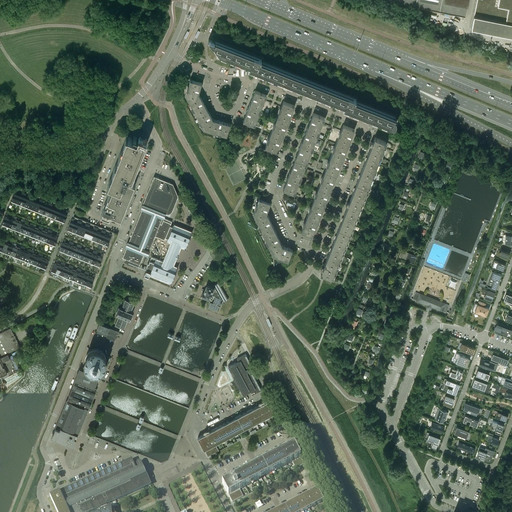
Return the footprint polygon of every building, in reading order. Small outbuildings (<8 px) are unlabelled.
[(465,16),(468,0),(390,0),(390,1),(465,16)] [(511,0),(475,0),(471,25),(511,33),(511,0)] [(356,99),(261,61),(262,59),(209,38),(208,38),(213,45),(214,45),(220,53),(250,65),(250,67),(345,105),(344,107),(393,126),(394,126),(395,125),(396,124),(396,123),(396,121),(396,120),(396,119),(395,118),(395,117),(355,101),(356,99)] [(202,82),(190,79),(188,85),(189,85),(189,88),(188,87),(185,95),(189,101),(200,95),(199,93),(199,91),(200,91),(201,88),(200,88),(202,82)] [(252,98),(250,102),(249,102),(249,104),(249,105),(260,110),(266,97),(267,95),(266,95),(266,94),(255,90),(253,95),(252,95),(251,98),(252,98)] [(200,95),(189,101),(192,106),(192,105),(194,107),(193,108),(197,115),(208,109),(204,102),(203,99),(202,99),(200,95)] [(283,101),(281,106),(281,107),(282,107),(281,109),(280,109),(277,116),(288,121),(289,120),(290,118),(289,118),(291,113),(292,114),(293,111),(292,111),(294,105),(283,101)] [(260,110),(249,105),(249,106),(248,106),(247,108),(248,108),(247,110),(246,110),(245,113),(246,113),(243,121),(247,122),(247,123),(250,124),(250,123),(254,125),(255,124),(255,125),(256,123),(255,123),(260,110)] [(208,109),(197,115),(199,120),(200,119),(202,121),(201,122),(204,129),(211,131),(215,119),(213,118),(211,116),(212,116),(211,113),(210,113),(208,109)] [(310,121),(308,125),(307,125),(307,127),(307,128),(318,133),(324,117),(313,113),(311,118),(310,118),(309,120),(310,121)] [(288,121),(277,116),(275,122),(276,122),(275,124),(274,124),(271,132),(282,136),(283,135),(284,133),(283,133),(285,128),(286,129),(287,126),(286,126),(287,124),(288,124),(289,122),(288,122),(288,121)] [(219,120),(215,119),(211,131),(217,132),(217,131),(219,132),(219,133),(227,135),(230,123),(222,121),(223,120),(220,120),(219,120)] [(343,125),(341,130),(342,131),(341,133),(340,132),(337,140),(348,144),(349,144),(350,142),(349,142),(351,137),(352,137),(353,134),(352,134),(354,129),(343,125)] [(305,131),(306,131),(305,133),(304,133),(303,136),(304,136),(302,140),(301,142),(301,143),(312,148),(318,133),(307,128),(307,129),(306,129),(305,131)] [(282,136),(271,132),(269,137),(270,137),(269,139),(268,139),(265,147),(276,151),(279,144),(280,144),(281,141),(280,141),(281,139),(282,139),(283,137),(282,137),(282,136)] [(103,210),(101,214),(110,217),(110,216),(115,218),(116,215),(120,217),(121,217),(122,217),(124,211),(127,203),(128,203),(130,198),(129,197),(132,189),(133,189),(135,184),(135,183),(134,183),(135,179),(132,177),(138,164),(140,158),(147,140),(139,136),(138,138),(136,137),(133,136),(132,138),(128,137),(127,136),(126,136),(124,142),(125,142),(122,150),(121,150),(118,156),(119,156),(116,164),(115,164),(113,170),(114,170),(110,178),(107,184),(108,184),(109,185),(112,186),(111,190),(110,190),(108,195),(108,196),(105,204),(104,204),(102,209),(103,210)] [(371,145),(368,152),(380,157),(383,149),(382,149),(383,147),(384,147),(386,141),(374,137),(372,142),(370,142),(369,144),(371,145)] [(348,144),(337,140),(335,145),(336,146),(335,148),(334,148),(331,155),(342,160),(343,159),(344,157),(343,157),(345,152),(346,152),(347,150),(346,149),(347,147),(348,147),(348,145),(348,144)] [(312,148),(301,143),(301,144),(300,144),(299,146),(300,146),(299,148),(298,148),(297,151),(298,151),(295,159),(306,163),(312,148)] [(365,160),(362,168),(374,172),(377,164),(376,164),(376,163),(377,162),(378,162),(380,157),(368,152),(366,157),(365,160)] [(342,160),(331,155),(329,160),(330,161),(329,163),(328,163),(325,170),(336,175),(337,174),(338,172),(337,172),(339,167),(340,167),(341,165),(340,164),(341,162),(342,162),(343,161),(342,160)] [(306,163),(295,159),(293,163),(292,163),(291,166),(292,166),(290,171),(290,170),(289,172),(289,173),(289,174),(300,178),(306,163)] [(358,178),(356,183),(368,187),(370,182),(369,181),(370,179),(371,180),(374,172),(362,168),(359,175),(358,177),(358,178)] [(336,175),(325,170),(322,178),(323,178),(322,180),(321,180),(319,185),(330,190),(331,189),(332,187),(331,187),(333,182),(334,183),(335,180),(334,180),(336,175)] [(300,178),(289,174),(288,174),(287,176),(288,176),(287,178),(286,178),(285,181),(286,181),(283,189),(294,193),(300,178)] [(149,250),(154,239),(155,236),(164,240),(165,237),(167,238),(172,226),(170,225),(172,221),(162,217),(164,212),(166,213),(167,213),(168,213),(170,213),(171,212),(172,211),(172,210),(178,196),(173,183),(154,176),(143,204),(145,205),(144,207),(143,209),(142,209),(129,242),(130,242),(128,247),(127,246),(122,257),(125,258),(124,261),(128,263),(128,262),(139,266),(144,253),(143,253),(144,250),(145,248),(149,250)] [(362,201),(366,192),(368,187),(356,183),(354,187),(353,190),(351,196),(362,201)] [(330,190),(319,185),(317,191),(318,191),(317,193),(316,193),(313,201),(324,205),(325,204),(326,202),(325,202),(327,197),(328,198),(329,195),(328,195),(329,192),(330,193),(331,191),(330,191),(330,190)] [(15,189),(10,202),(13,203),(15,203),(18,194),(15,192),(15,191),(16,192),(17,190),(15,189)] [(18,194),(15,203),(16,204),(19,206),(24,193),(22,192),(21,194),(23,195),(22,195),(18,194)] [(24,193),(19,206),(22,207),(22,206),(23,207),(27,197),(23,196),(24,195),(25,196),(26,194),(24,193)] [(27,197),(23,207),(25,207),(25,208),(28,209),(33,196),(31,195),(30,197),(31,198),(31,199),(27,197)] [(33,196),(28,209),(31,210),(32,210),(36,201),(32,199),(33,199),(34,199),(35,197),(33,196)] [(347,205),(345,212),(356,216),(359,209),(358,209),(359,208),(359,207),(360,208),(362,201),(351,196),(348,203),(346,202),(345,205),(347,205)] [(253,213),(256,220),(268,214),(267,212),(268,210),(269,207),(270,202),(259,198),(257,203),(258,204),(257,206),(256,206),(253,213)] [(36,201),(32,210),(34,211),(33,212),(37,213),(42,200),(40,199),(39,201),(40,202),(40,203),(36,201)] [(324,205),(313,201),(311,206),(312,206),(311,208),(310,208),(307,215),(318,220),(319,219),(320,217),(319,217),(321,212),(322,213),(323,210),(322,210),(323,208),(324,208),(325,206),(324,206),(324,205)] [(45,204),(41,214),(43,214),(42,215),(46,216),(51,203),(49,202),(48,205),(49,205),(49,206),(45,204)] [(51,203),(46,216),(49,218),(49,217),(50,217),(54,208),(50,207),(50,206),(52,206),(53,204),(51,203)] [(54,208),(50,217),(51,218),(51,219),(54,220),(59,207),(57,206),(57,208),(58,209),(58,210),(54,208)] [(59,207),(54,220),(57,221),(58,220),(59,221),(63,212),(59,210),(59,209),(61,210),(62,208),(59,207)] [(63,212),(59,221),(60,221),(60,222),(63,223),(68,210),(66,210),(65,212),(67,212),(67,213),(63,212)] [(6,212),(1,225),(4,227),(4,226),(5,226),(9,217),(5,216),(6,215),(7,215),(8,213),(6,212)] [(341,220),(338,228),(350,232),(353,224),(352,224),(353,223),(353,222),(354,223),(356,216),(345,212),(342,218),(342,217),(341,220)] [(268,214),(256,220),(259,224),(260,224),(261,226),(260,227),(263,234),(274,229),(271,222),(272,221),(270,218),(270,219),(268,214)] [(9,217),(5,226),(7,227),(6,228),(10,229),(15,216),(13,215),(12,217),(13,218),(13,219),(9,217)] [(318,220),(307,215),(305,221),(306,221),(305,223),(304,223),(301,231),(312,235),(315,228),(316,228),(317,225),(317,223),(318,223),(319,221),(318,221),(318,220)] [(15,216),(10,229),(13,230),(13,229),(14,230),(18,221),(14,219),(15,218),(16,219),(17,217),(15,216)] [(18,221),(14,230),(16,230),(15,231),(18,232),(24,219),(22,219),(21,221),(22,221),(22,222),(18,221)] [(24,219),(18,232),(22,234),(22,233),(23,233),(27,224),(23,223),(23,222),(25,222),(26,220),(24,219)] [(74,222),(71,232),(72,232),(72,233),(75,234),(80,221),(78,220),(77,222),(78,223),(78,224),(74,222)] [(27,224),(23,233),(24,234),(24,235),(27,236),(32,223),(30,222),(30,224),(31,225),(31,226),(27,224)] [(32,223),(27,236),(30,237),(31,236),(32,237),(36,228),(32,226),(32,225),(34,226),(35,224),(32,223)] [(82,226),(79,235),(80,235),(79,236),(83,237),(88,224),(86,223),(85,226),(86,226),(86,227),(82,226)] [(178,254),(181,246),(185,248),(186,248),(185,248),(192,232),(192,231),(174,224),(173,223),(172,226),(167,238),(166,240),(170,242),(163,261),(151,256),(149,263),(148,262),(146,266),(147,266),(144,274),(149,275),(170,283),(171,284),(171,283),(177,267),(178,267),(177,266),(177,267),(173,265),(177,258),(179,254),(178,254)] [(36,228),(32,237),(33,237),(33,238),(36,239),(41,226),(39,226),(38,228),(40,228),(40,229),(36,228)] [(41,226),(36,239),(39,241),(40,240),(41,240),(44,231),(41,230),(41,229),(43,229),(43,227),(41,226)] [(90,229),(87,238),(88,238),(87,239),(91,241),(96,227),(94,227),(93,229),(94,229),(94,230),(90,229)] [(334,238),(332,243),(344,247),(346,242),(345,242),(346,240),(347,240),(350,232),(338,228),(335,235),(334,238)] [(44,231),(41,240),(42,241),(42,242),(45,243),(50,230),(48,229),(47,231),(49,232),(48,233),(44,231)] [(274,229),(263,234),(267,241),(268,241),(269,243),(268,243),(270,249),(281,243),(279,239),(280,238),(278,236),(274,229)] [(50,230),(45,243),(48,244),(49,244),(50,244),(53,235),(50,233),(50,232),(52,233),(52,231),(50,230)] [(98,232),(95,241),(96,242),(95,242),(98,244),(104,231),(102,230),(101,232),(102,232),(102,233),(98,232)] [(53,235),(50,244),(51,245),(54,247),(59,234),(57,233),(56,235),(58,235),(57,236),(53,235)] [(107,246),(112,234),(109,233),(109,235),(110,236),(110,237),(106,235),(103,244),(104,245),(103,246),(108,247),(108,246),(107,246)] [(5,239),(0,252),(3,253),(4,253),(5,253),(8,244),(5,242),(5,241),(7,242),(8,240),(5,239)] [(66,243),(63,252),(64,253),(63,253),(66,255),(71,242),(69,241),(69,243),(70,243),(70,244),(66,243)] [(8,244),(5,253),(6,254),(9,256),(14,243),(12,242),(11,244),(13,244),(13,245),(8,244)] [(14,243),(9,256),(12,257),(13,256),(14,257),(17,247),(14,246),(14,245),(16,246),(17,243),(14,243)] [(282,245),(281,243),(270,249),(273,255),(280,257),(281,257),(283,257),(283,258),(288,260),(292,249),(287,247),(287,246),(285,245),(284,246),(282,245)] [(329,251),(326,258),(338,263),(341,255),(340,254),(341,252),(342,253),(344,247),(332,243),(330,248),(329,250),(329,251)] [(74,246),(71,255),(72,256),(71,257),(74,258),(79,245),(77,244),(77,246),(78,247),(78,248),(74,246)] [(17,247),(14,257),(15,257),(15,258),(18,259),(23,246),(21,245),(20,247),(22,248),(21,249),(17,247)] [(23,246),(18,259),(21,260),(23,260),(26,251),(23,249),(25,249),(25,247),(23,246)] [(82,249),(78,259),(80,259),(79,260),(82,261),(87,248),(85,247),(84,249),(86,250),(86,251),(82,249)] [(87,248),(82,261),(85,262),(86,261),(86,262),(90,253),(87,251),(87,250),(89,251),(90,249),(87,248)] [(498,248),(496,254),(497,255),(508,260),(509,254),(509,253),(498,248)] [(26,251),(23,260),(24,261),(27,263),(32,250),(30,249),(29,251),(31,252),(30,252),(26,251)] [(32,250),(27,263),(30,264),(30,263),(31,264),(35,254),(32,253),(32,252),(33,253),(34,251),(32,250)] [(90,253),(86,262),(87,262),(87,263),(90,264),(95,251),(93,250),(92,252),(94,253),(94,254),(90,253)] [(95,251),(90,264),(93,265),(94,265),(98,256),(95,254),(95,253),(97,254),(98,252),(95,251)] [(35,254),(31,264),(33,264),(33,265),(36,266),(41,253),(39,252),(38,255),(40,255),(39,256),(35,254)] [(414,263),(417,256),(408,252),(406,259),(414,263)] [(41,253),(36,266),(39,268),(39,267),(40,267),(44,258),(40,257),(41,256),(42,256),(43,254),(41,253)] [(99,265),(103,254),(101,253),(100,256),(102,256),(102,257),(98,256),(94,265),(95,265),(95,266),(98,267),(98,268),(100,269),(101,266),(99,265)] [(44,258),(40,267),(42,268),(41,269),(45,270),(50,257),(48,256),(47,258),(48,259),(48,260),(44,258)] [(322,268),(320,273),(332,278),(334,272),(333,272),(334,270),(335,270),(338,263),(326,258),(324,266),(322,265),(321,267),(322,268)] [(423,260),(421,259),(419,265),(421,265),(408,297),(411,298),(412,295),(411,295),(422,265),(425,260),(424,260),(425,259),(424,259),(423,260)] [(505,263),(494,259),(492,266),(503,270),(505,263)] [(58,264),(54,273),(55,273),(55,274),(58,275),(63,262),(61,261),(60,263),(62,264),(62,265),(58,264)] [(66,267),(62,276),(63,276),(63,277),(66,278),(71,265),(69,265),(68,267),(70,267),(69,268),(66,267)] [(74,270),(70,279),(71,280),(74,282),(79,269),(77,268),(76,270),(78,270),(77,271),(74,270)] [(82,273),(78,282),(79,283),(79,284),(82,285),(87,272),(85,271),(84,273),(86,274),(85,274),(82,273)] [(496,289),(501,274),(493,271),(493,272),(491,277),(490,277),(490,278),(491,278),(488,286),(487,286),(496,289)] [(87,272),(82,285),(85,286),(85,285),(86,286),(90,276),(87,275),(87,274),(88,275),(89,273),(87,272)] [(449,310),(448,313),(451,314),(463,282),(464,281),(465,282),(467,282),(470,275),(465,273),(464,276),(450,310),(449,310)] [(90,276),(86,286),(87,286),(87,287),(90,288),(95,275),(93,274),(92,276),(94,277),(93,278),(90,276)] [(210,302),(208,307),(217,311),(217,310),(218,310),(221,303),(219,302),(220,300),(221,300),(223,303),(223,302),(224,303),(223,302),(228,299),(218,282),(214,285),(213,284),(215,287),(214,288),(206,285),(205,289),(202,288),(201,291),(203,291),(201,296),(212,300),(213,296),(215,296),(213,303),(210,302)] [(494,293),(483,289),(481,293),(485,295),(484,298),(491,301),(494,293)] [(420,294),(415,292),(413,299),(428,305),(427,306),(431,307),(432,306),(446,312),(447,311),(449,305),(445,304),(444,305),(434,301),(434,300),(430,298),(430,299),(419,295),(420,294)] [(119,315),(116,324),(124,327),(128,318),(130,319),(130,318),(130,319),(132,318),(132,317),(132,315),(131,315),(132,313),(130,312),(134,303),(125,300),(122,308),(118,307),(116,313),(119,315)] [(489,308),(488,308),(484,306),(485,303),(479,300),(477,304),(475,303),(474,303),(472,310),(475,311),(485,315),(486,315),(489,308)] [(509,328),(510,326),(498,322),(498,324),(499,325),(498,326),(496,326),(495,326),(493,330),(498,332),(498,331),(500,332),(501,330),(504,331),(503,333),(503,334),(506,335),(508,332),(510,333),(511,329),(509,328)] [(98,329),(97,330),(106,334),(107,334),(106,336),(112,339),(113,336),(116,337),(119,331),(118,331),(120,327),(115,325),(114,327),(110,325),(110,327),(109,327),(99,323),(97,328),(98,329)] [(20,347),(11,328),(0,333),(0,356),(0,357),(8,353),(20,347)] [(460,341),(457,348),(469,352),(472,345),(460,341)] [(110,360),(110,358),(110,357),(106,357),(105,355),(104,353),(103,352),(102,351),(102,350),(97,349),(96,349),(95,349),(93,349),(92,350),(91,350),(90,351),(89,351),(88,352),(87,353),(87,354),(86,355),(86,356),(85,357),(85,358),(85,359),(85,360),(86,362),(87,364),(88,365),(89,367),(90,368),(92,369),(94,369),(95,370),(97,370),(99,369),(100,369),(101,368),(102,367),(104,369),(107,365),(109,363),(110,362),(110,360)] [(470,358),(468,357),(468,356),(467,356),(466,356),(466,355),(465,356),(456,352),(454,358),(457,359),(455,363),(467,367),(469,360),(470,358)] [(8,353),(0,357),(0,356),(0,377),(1,377),(1,378),(2,377),(1,376),(8,372),(9,375),(8,375),(9,375),(17,371),(8,353)] [(251,364),(246,353),(237,358),(239,362),(236,363),(235,362),(228,366),(243,394),(251,390),(252,392),(251,392),(252,394),(261,390),(252,371),(250,372),(246,367),(251,364)] [(492,358),(491,359),(497,361),(497,360),(499,361),(506,363),(505,364),(506,364),(507,364),(508,360),(507,360),(508,359),(507,358),(507,359),(500,356),(493,353),(492,358)] [(481,359),(479,365),(495,371),(497,363),(485,359),(485,360),(481,359)] [(88,365),(87,364),(86,362),(83,370),(97,375),(99,369),(97,370),(95,370),(94,369),(92,369),(90,368),(89,367),(88,365)] [(488,372),(484,371),(485,369),(479,367),(479,369),(478,369),(477,371),(475,375),(486,379),(488,372)] [(83,370),(80,368),(67,400),(88,408),(88,409),(97,388),(94,387),(99,376),(97,375),(83,370)] [(462,375),(463,372),(459,370),(460,369),(457,368),(456,369),(454,369),(455,368),(453,368),(452,368),(451,370),(450,370),(449,374),(452,376),(461,379),(463,375),(462,375)] [(511,380),(502,376),(499,383),(511,387),(511,380)] [(444,378),(443,381),(445,382),(442,389),(456,394),(459,383),(444,378)] [(472,385),(471,386),(488,392),(488,391),(491,384),(474,378),(472,385)] [(506,389),(501,387),(499,390),(505,393),(504,395),(511,398),(511,393),(506,391),(506,389)] [(454,397),(446,394),(444,398),(442,403),(452,407),(453,403),(452,403),(454,397)] [(88,408),(67,400),(66,399),(55,428),(56,428),(73,435),(74,435),(73,435),(74,433),(78,434),(88,408)] [(276,411),(270,399),(263,403),(263,402),(261,403),(261,404),(232,419),(208,432),(208,431),(206,432),(206,433),(198,437),(208,457),(219,451),(214,442),(217,441),(217,442),(224,439),(223,438),(228,435),(229,436),(236,433),(235,431),(238,430),(240,429),(240,430),(248,426),(247,425),(249,424),(252,423),(252,424),(259,420),(259,419),(261,418),(263,417),(264,418),(276,411)] [(465,403),(463,409),(467,410),(466,412),(470,413),(476,416),(478,412),(479,408),(480,407),(469,403),(465,402),(465,403)] [(446,412),(447,411),(438,407),(435,418),(443,421),(443,420),(446,412)] [(508,415),(497,411),(496,412),(497,413),(495,416),(499,417),(499,418),(501,418),(502,418),(502,419),(506,420),(506,419),(506,418),(508,415)] [(478,422),(479,420),(474,418),(472,417),(465,415),(464,417),(463,421),(471,424),(474,425),(476,426),(478,422)] [(504,424),(497,421),(493,420),(491,424),(496,425),(494,429),(496,429),(495,432),(500,434),(501,431),(504,424)] [(442,432),(445,426),(431,421),(433,422),(431,428),(435,430),(436,429),(439,430),(439,431),(442,432)] [(468,434),(470,429),(465,427),(464,429),(456,426),(454,433),(466,437),(468,434)] [(73,435),(56,428),(51,437),(74,446),(76,438),(78,434),(74,433),(73,435),(74,435),(73,435)] [(433,433),(427,431),(424,438),(433,441),(431,445),(436,447),(437,443),(438,444),(439,441),(440,437),(432,434),(433,433)] [(491,435),(489,434),(487,440),(497,444),(499,438),(495,436),(491,435)] [(475,447),(459,441),(456,447),(460,448),(469,452),(473,453),(475,447)] [(304,464),(294,445),(287,449),(287,448),(285,449),(286,449),(256,465),(232,478),(232,477),(230,478),(231,479),(222,483),(232,503),(243,497),(239,488),(241,487),(241,488),(248,485),(248,484),(252,481),(253,482),(260,479),(259,477),(262,476),(264,475),(265,476),(272,472),(271,471),(276,469),(277,470),(283,466),(283,465),(288,463),(288,464),(292,462),(295,469),(304,464)] [(492,457),(494,451),(485,447),(485,449),(480,447),(478,452),(477,456),(481,458),(489,461),(490,457),(492,457)] [(131,460),(51,497),(50,497),(56,511),(89,511),(150,485),(140,463),(139,462),(138,462),(138,463),(137,463),(137,464),(137,465),(138,466),(137,467),(138,469),(136,470),(135,468),(134,468),(131,460)] [(273,511),(272,511),(302,511),(307,510),(306,509),(308,507),(311,506),(311,507),(323,501),(317,489),(311,492),(310,492),(308,493),(309,493),(279,509),(273,511)]
